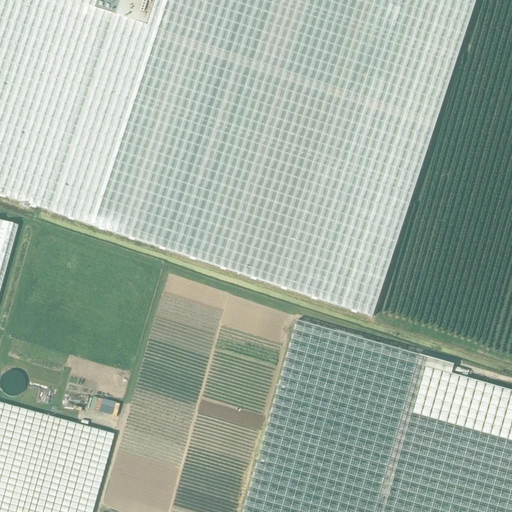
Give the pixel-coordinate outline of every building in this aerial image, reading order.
[(0,0),(0,195),(372,318),(476,0),(0,0)] [(0,293),(19,226),(0,220),(0,293)] [(294,324),(241,511),(511,511),(511,391),(492,386),(451,375),(454,364),(433,358),(314,326),(295,320),(294,324)] [(14,389),(20,389),(21,382),(22,383),(22,374),(11,373),(10,385),(14,385),(14,389)] [(94,396),(90,408),(112,414),(115,403),(94,396)] [(0,403),(0,511),(92,511),(95,504),(114,436),(45,416),(37,414),(0,403)]
